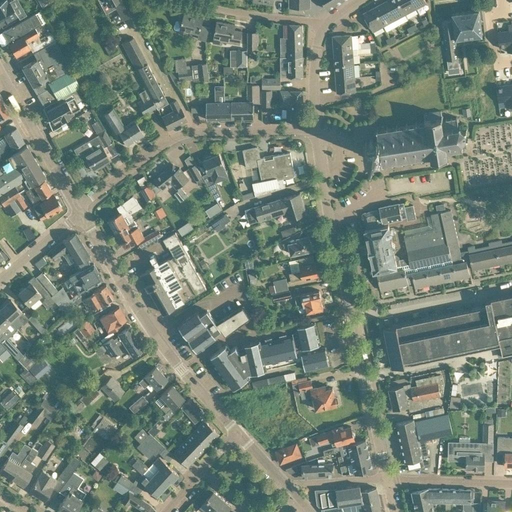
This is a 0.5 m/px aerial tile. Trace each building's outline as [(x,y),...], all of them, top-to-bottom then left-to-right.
[(0,26),(18,15),(10,1),(8,2),(6,0),(3,0),(0,2),(0,26)] [(98,0),(105,14),(112,10),(117,8),(114,2),(117,0),(98,0)] [(343,0),(288,0),(289,7),(311,7),(310,0),(322,0),(328,9),(343,0)] [(394,20),(405,14),(397,0),(387,0),(385,2),(394,20)] [(410,0),(397,0),(405,14),(416,9),(410,0)] [(426,3),(426,1),(424,0),(410,0),(416,9),(426,3)] [(384,26),(394,20),(385,2),(374,7),(384,26)] [(373,32),(384,26),(374,7),(363,13),(373,32)] [(482,35),(479,9),(452,13),(453,19),(442,20),(448,68),(459,66),(455,38),(482,35)] [(39,35),(34,27),(41,23),(35,13),(23,20),(2,32),(3,32),(5,31),(8,37),(6,38),(8,42),(8,43),(16,57),(30,48),(27,42),(39,35)] [(199,34),(202,25),(203,19),(184,13),(182,21),(178,19),(176,21),(174,27),(175,29),(179,30),(179,33),(185,35),(186,31),(199,34)] [(240,43),(242,32),(234,30),(235,24),(217,21),(213,43),(221,44),(222,38),(232,40),(231,42),(240,43)] [(286,50),(280,50),(280,57),(289,56),(302,56),(302,24),(288,24),(288,25),(285,25),(286,50)] [(511,51),(511,30),(497,32),(499,48),(507,47),(508,52),(511,51)] [(258,49),(258,33),(248,33),(247,49),(258,49)] [(334,50),(353,49),(358,49),(357,34),(333,36),(334,50)] [(133,37),(122,43),(136,69),(146,88),(156,107),(157,108),(168,102),(157,82),(147,63),(133,37)] [(49,82),(71,69),(55,40),(33,53),(37,59),(22,67),(33,86),(47,78),(49,82)] [(111,42),(104,46),(110,56),(117,51),(111,42)] [(237,59),(231,59),(231,66),(237,66),(248,65),(247,49),(237,49),(237,59)] [(335,64),(354,63),(353,49),(334,50),(335,64)] [(289,56),(289,77),(303,77),(302,56),(289,56)] [(192,65),(192,68),(187,69),(186,59),(175,60),(176,71),(178,70),(179,80),(194,78),(194,80),(208,79),(206,63),(192,65)] [(336,78),(355,77),(354,63),(335,64),(336,78)] [(44,107),(80,86),(71,69),(49,82),(47,78),(33,86),(44,107)] [(337,93),(356,91),(355,77),(336,78),(337,93)] [(281,88),(280,78),(262,78),(262,88),(281,88)] [(482,104),(479,80),(466,82),(469,106),(482,104)] [(469,106),(466,82),(453,83),(454,90),(452,90),(453,97),(455,97),(455,102),(461,102),(462,106),(469,106)] [(225,102),(224,84),(215,84),(216,102),(206,102),(207,119),(231,119),(231,102),(225,102)] [(231,102),(231,119),(254,118),(253,104),(260,104),(259,85),(248,86),(248,101),(231,102)] [(511,105),(511,87),(511,86),(507,87),(507,85),(496,86),(498,102),(506,101),(506,107),(511,105)] [(81,100),(80,97),(84,95),(80,86),(44,107),(43,108),(45,112),(47,116),(49,115),(53,122),(60,118),(63,119),(64,119),(74,114),(73,112),(80,108),(76,101),(80,99),(81,100)] [(142,99),(137,102),(144,114),(156,107),(146,88),(138,93),(142,99)] [(303,91),(289,90),(281,90),(280,104),(288,105),(288,109),(302,109),(303,91)] [(272,110),(272,97),(262,97),(262,110),(272,110)] [(0,118),(9,114),(0,99),(0,118)] [(168,129),(187,120),(180,107),(180,108),(176,100),(170,103),(174,110),(162,116),(168,129)] [(123,143),(125,142),(126,145),(143,134),(134,120),(124,126),(112,107),(102,114),(114,133),(117,131),(119,133),(118,134),(118,135),(117,136),(117,137),(117,138),(118,139),(118,140),(119,140),(119,141),(120,142),(121,142),(122,143),(123,143)] [(288,109),(287,109),(287,121),(302,122),(302,109),(288,109)] [(465,138),(468,139),(469,137),(466,136),(465,132),(468,130),(467,129),(464,130),(460,127),(461,124),(460,124),(459,126),(457,118),(457,117),(456,117),(456,118),(452,119),(452,118),(451,118),(451,119),(447,120),(447,118),(445,119),(446,120),(442,120),(441,118),(443,116),(442,115),(441,111),(424,113),(425,118),(423,119),(426,120),(426,123),(418,124),(417,122),(415,122),(416,124),(408,126),(408,123),(406,123),(406,126),(398,127),(398,124),(396,125),(396,128),(389,129),(388,126),(386,126),(387,129),(379,130),(378,128),(376,128),(377,130),(374,131),(375,133),(377,132),(378,138),(376,139),(376,141),(375,141),(373,138),(370,139),(369,142),(367,142),(367,140),(365,140),(365,142),(365,143),(363,143),(363,145),(365,145),(367,154),(365,154),(365,156),(367,155),(367,156),(368,156),(368,158),(370,158),(370,156),(378,154),(378,156),(381,156),(381,162),(379,162),(380,164),(382,164),(382,166),(384,166),(384,164),(392,162),(392,165),(394,165),(394,162),(402,161),(402,163),(404,163),(403,161),(411,160),(412,162),(413,162),(413,159),(421,158),(422,161),(423,160),(423,158),(431,157),(432,159),(431,161),(432,161),(433,160),(446,157),(448,159),(450,158),(447,156),(447,154),(451,154),(451,155),(453,155),(452,153),(456,153),(456,154),(457,154),(457,153),(461,152),(461,153),(463,153),(462,152),(465,151),(464,145),(462,142),(465,138)] [(105,130),(104,131),(97,120),(91,124),(98,134),(73,149),(80,161),(85,159),(92,170),(110,160),(103,147),(112,142),(105,130)] [(0,161),(12,153),(11,152),(14,150),(12,148),(24,141),(16,128),(7,133),(4,134),(8,141),(6,142),(0,146),(0,161)] [(37,181),(45,176),(32,155),(26,145),(12,154),(12,153),(0,161),(0,205),(2,204),(4,205),(14,199),(19,195),(19,194),(20,194),(19,193),(37,181)] [(280,188),(274,155),(273,156),(273,158),(265,159),(265,157),(260,158),(258,147),(243,150),(247,167),(258,165),(261,180),(252,182),(253,191),(255,196),(280,188)] [(283,184),(282,178),(295,176),(295,175),(293,175),(292,166),(293,166),(290,152),(274,155),(280,188),(285,187),(284,184),(283,184)] [(209,173),(203,176),(216,198),(222,196),(216,181),(228,176),(227,175),(224,167),(225,167),(219,154),(212,156),(211,155),(206,157),(207,159),(204,160),(209,173)] [(189,179),(186,175),(180,167),(177,169),(173,164),(155,179),(163,188),(169,183),(170,184),(175,190),(189,179)] [(197,180),(203,176),(196,164),(190,168),(197,180)] [(44,179),(25,191),(32,202),(51,190),(44,179)] [(147,200),(155,195),(149,184),(141,189),(147,200)] [(182,187),(174,193),(180,201),(188,194),(182,187)] [(307,213),(300,193),(245,210),(249,223),(286,212),(288,219),(307,213)] [(21,209),(26,206),(19,195),(14,199),(21,209)] [(40,202),(33,206),(41,219),(61,208),(54,195),(41,203),(40,202)] [(142,207),(138,203),(133,196),(134,196),(133,195),(117,207),(117,208),(118,207),(121,213),(109,220),(115,231),(128,224),(134,220),(130,214),(142,207)] [(11,216),(21,209),(14,199),(4,205),(11,216)] [(217,201),(205,208),(209,216),(222,209),(217,201)] [(406,212),(405,209),(405,207),(404,202),(399,203),(379,207),(380,209),(383,222),(402,218),(407,217),(406,212)] [(416,218),(415,214),(413,205),(411,205),(412,210),(406,212),(407,217),(408,220),(416,218)] [(381,226),(383,222),(380,209),(363,213),(367,229),(381,226)] [(468,250),(460,252),(451,210),(431,214),(434,228),(404,235),(409,257),(403,258),(408,283),(414,282),(415,288),(470,276),(467,263),(471,262),(472,269),(511,261),(511,241),(502,243),(501,240),(488,243),(489,246),(475,249),(474,246),(468,247),(468,250)] [(226,213),(211,223),(216,229),(230,219),(226,213)] [(145,236),(142,231),(138,223),(131,228),(128,224),(115,231),(122,243),(129,239),(132,244),(140,240),(143,246),(141,247),(141,248),(158,238),(153,231),(145,236)] [(408,283),(403,258),(400,259),(399,256),(396,254),(395,255),(393,248),(395,245),(392,243),(388,224),(381,226),(367,229),(365,229),(373,270),(370,271),(372,281),(378,279),(381,290),(408,284),(408,283)] [(25,230),(30,238),(35,235),(31,226),(25,230)] [(279,241),(283,248),(290,247),(292,254),(312,249),(312,247),(313,246),(313,243),(311,242),(310,238),(309,239),(309,235),(303,237),(302,230),(279,241)] [(88,256),(89,255),(75,232),(61,241),(62,241),(49,252),(55,259),(67,250),(79,270),(84,267),(80,261),(88,256)] [(147,288),(191,263),(189,258),(190,257),(176,232),(163,239),(167,246),(179,240),(181,244),(177,246),(180,252),(160,263),(158,259),(155,254),(150,256),(153,261),(154,261),(156,265),(141,274),(147,284),(146,285),(147,288)] [(315,262),(314,262),(313,255),(298,258),(298,259),(288,261),(291,272),(289,272),(291,281),(316,275),(315,272),(317,271),(317,269),(318,269),(317,264),(316,265),(315,262)] [(36,262),(35,263),(39,267),(46,261),(43,256),(36,262)] [(71,280),(67,283),(70,289),(74,295),(76,293),(77,293),(90,286),(103,278),(93,262),(91,263),(88,256),(80,261),(84,267),(79,270),(69,276),(71,280)] [(156,300),(199,275),(191,263),(147,288),(148,290),(150,289),(156,300)] [(248,273),(251,279),(257,277),(255,271),(248,273)] [(42,272),(35,277),(50,296),(51,297),(58,291),(42,272)] [(164,313),(172,308),(206,289),(199,275),(156,300),(164,313)] [(30,283),(19,293),(28,304),(29,303),(34,309),(42,302),(47,308),(54,301),(51,297),(50,296),(35,277),(34,276),(28,281),(28,282),(29,281),(30,283)] [(290,290),(289,290),(286,278),(273,281),(274,285),(269,286),(270,293),(276,292),(276,293),(273,294),(290,290)] [(86,297),(82,299),(84,302),(89,311),(99,306),(101,310),(110,304),(108,301),(114,298),(106,284),(92,291),(93,293),(86,297)] [(58,291),(51,297),(54,301),(65,313),(75,305),(73,300),(78,297),(76,293),(74,295),(70,289),(65,292),(63,287),(58,291)] [(275,301),(290,297),(292,296),(290,290),(273,294),(275,301)] [(303,303),(306,313),(323,309),(321,299),(319,290),(295,295),(297,305),(303,303)] [(511,353),(511,294),(486,300),(487,306),(471,309),(466,310),(383,327),(392,367),(496,345),(500,344),(502,356),(511,353)] [(28,318),(25,315),(11,300),(0,309),(0,310),(10,321),(15,316),(23,325),(28,319),(43,335),(48,330),(32,314),(28,318)] [(126,319),(118,306),(99,317),(109,333),(120,327),(118,323),(126,319)] [(244,306),(217,323),(209,312),(207,310),(201,314),(198,310),(179,324),(198,350),(217,336),(215,333),(221,328),(226,335),(250,317),(244,306)] [(17,328),(10,321),(0,310),(0,332),(3,335),(7,338),(17,328)] [(80,341),(86,336),(94,329),(87,320),(78,327),(73,331),(80,341)] [(315,322),(296,327),(298,332),(301,348),(301,349),(320,344),(315,322)] [(119,335),(113,339),(117,346),(123,342),(123,343),(127,348),(129,351),(132,357),(145,348),(130,326),(118,334),(119,335)] [(210,356),(234,388),(250,376),(247,373),(248,373),(248,372),(250,372),(250,373),(251,373),(267,369),(266,364),(298,356),(296,349),(301,348),(298,332),(292,333),(293,336),(261,343),(260,340),(244,343),(245,350),(240,351),(236,346),(231,349),(230,350),(227,344),(210,356)] [(18,359),(25,352),(22,355),(4,337),(0,341),(11,353),(17,359),(18,359)] [(110,357),(120,350),(112,338),(102,344),(110,357)] [(0,355),(4,360),(11,353),(0,341),(0,355)] [(330,364),(326,347),(301,352),(305,370),(330,364)] [(25,352),(18,359),(28,369),(34,362),(25,352)] [(40,360),(29,369),(37,378),(47,369),(40,360)] [(155,366),(138,382),(144,388),(151,381),(156,387),(166,378),(155,366)] [(26,368),(19,373),(31,385),(37,379),(26,368)] [(258,380),(252,381),(252,383),(254,388),(261,386),(270,384),(271,384),(286,381),(284,374),(269,377),(262,379),(258,380)] [(307,380),(306,376),(291,380),(295,395),(301,394),(302,398),(313,396),(316,409),(337,404),(335,395),(333,387),(326,389),(325,385),(313,388),(311,379),(307,380)] [(110,377),(101,386),(114,400),(123,390),(110,377)] [(414,401),(441,395),(438,382),(411,388),(414,401)] [(172,407),(183,397),(172,385),(160,395),(166,401),(160,407),(165,413),(172,407)] [(388,389),(393,410),(408,407),(404,385),(388,389)] [(92,386),(79,398),(86,405),(99,392),(92,386)] [(12,389),(0,400),(0,402),(7,409),(19,398),(12,389)] [(128,407),(134,413),(147,401),(142,395),(128,407)] [(45,398),(28,420),(36,425),(44,415),(50,419),(58,408),(45,398)] [(196,422),(205,415),(190,398),(181,406),(196,422)] [(72,404),(79,412),(84,407),(77,400),(72,404)] [(148,430),(154,436),(172,416),(167,412),(164,416),(162,414),(148,430)] [(407,470),(425,466),(419,440),(453,432),(448,413),(414,420),(414,419),(396,423),(407,470)] [(117,427),(103,416),(93,429),(100,434),(103,430),(110,436),(117,427)] [(483,418),(482,451),(493,451),(493,418),(483,418)] [(2,437),(10,442),(22,425),(15,420),(2,437)] [(187,466),(195,458),(218,433),(204,420),(173,452),(187,466)] [(312,446),(335,438),(337,444),(355,439),(351,426),(343,428),(343,426),(333,429),(333,430),(309,438),(312,446)] [(154,436),(148,430),(147,431),(149,433),(148,434),(142,428),(134,437),(140,443),(136,447),(148,458),(153,454),(155,455),(158,452),(159,453),(164,447),(153,437),(154,436)] [(505,465),(511,465),(511,437),(498,437),(497,452),(505,453),(505,465)] [(350,454),(368,450),(366,439),(348,443),(350,454)] [(44,459),(53,445),(46,440),(37,454),(44,459)] [(276,450),(281,463),(301,455),(296,443),(276,450)] [(485,470),(485,454),(482,454),(482,443),(450,443),(449,459),(458,459),(458,454),(466,454),(466,469),(485,470)] [(0,470),(11,478),(32,448),(27,445),(22,453),(26,456),(19,465),(8,457),(0,469),(0,470)] [(31,472),(35,465),(30,462),(37,451),(32,448),(11,478),(23,485),(31,472)] [(348,465),(370,459),(368,450),(350,454),(353,463),(348,464),(348,465)] [(99,452),(90,462),(100,470),(108,460),(99,452)] [(81,461),(82,460),(74,454),(73,455),(75,457),(73,459),(72,458),(58,476),(66,481),(73,472),(81,461)] [(148,468),(154,473),(166,485),(170,481),(172,482),(178,475),(159,457),(153,463),(148,468)] [(141,472),(146,466),(136,458),(131,464),(141,472)] [(355,474),(373,470),(370,459),(348,465),(350,475),(355,473),(355,474)] [(319,476),(334,475),(333,462),(318,463),(319,476)] [(303,477),(319,476),(318,463),(318,465),(302,466),(303,477)] [(290,473),(298,470),(296,465),(286,468),(290,473)] [(166,485),(154,473),(148,468),(143,474),(138,479),(156,496),(166,485)] [(42,470),(29,490),(44,499),(52,487),(57,479),(42,470)] [(95,470),(91,476),(98,481),(102,474),(95,470)] [(66,496),(58,508),(64,511),(74,511),(82,499),(74,494),(83,479),(73,472),(66,481),(72,485),(69,491),(66,496)] [(129,490),(135,494),(136,494),(128,489),(133,482),(121,475),(116,482),(129,490)] [(121,502),(129,490),(116,482),(113,488),(125,496),(121,502)] [(336,488),(315,489),(317,504),(323,511),(344,511),(342,506),(363,503),(365,511),(381,511),(378,496),(376,488),(361,491),(360,485),(336,488)] [(434,510),(432,501),(429,488),(412,492),(415,508),(424,506),(426,511),(434,510)] [(451,502),(451,488),(429,488),(432,501),(438,501),(438,502),(451,502)] [(471,491),(471,489),(451,488),(451,502),(461,503),(461,510),(464,510),(464,511),(473,511),(479,511),(480,503),(471,503),(471,501),(472,498),(473,498),(473,491),(471,491)] [(135,495),(135,494),(129,490),(121,502),(127,505),(129,502),(142,511),(144,508),(147,510),(151,505),(135,495)] [(205,511),(210,511),(222,498),(214,491),(210,494),(206,490),(195,502),(205,511)] [(222,498),(210,511),(226,511),(231,506),(222,498)] [(488,500),(488,502),(483,502),(482,511),(511,511),(511,509),(505,509),(505,501),(488,500)]
